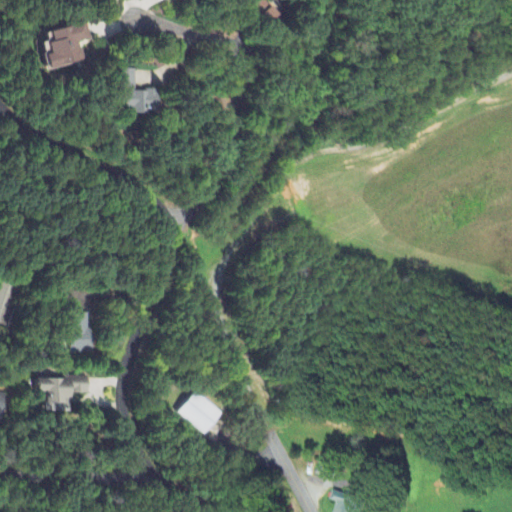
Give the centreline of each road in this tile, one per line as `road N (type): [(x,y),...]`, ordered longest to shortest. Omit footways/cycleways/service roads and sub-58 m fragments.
road 1 (residential): [(0,110),(140,188),(177,225),(118,379),(149,483),(197,511)]
road 2 (residential): [(177,225),(230,145),(241,61),(226,44),(138,22)]
road 3 (residential): [(149,483),(0,474)]
